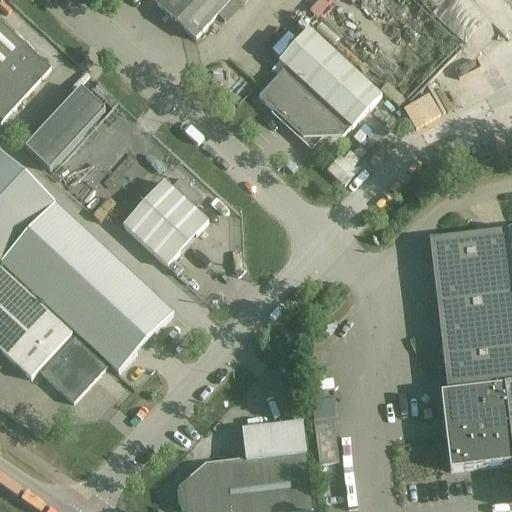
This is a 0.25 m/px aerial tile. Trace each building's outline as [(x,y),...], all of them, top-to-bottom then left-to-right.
[(151,0),(196,41),(233,0),(151,0)] [(0,126),(51,72),(0,23),(0,126)] [(279,64),(286,71),(259,100),(303,141),(343,139),(351,131),(352,132),(382,99),(308,32),(279,64)] [(80,91),(25,151),(49,173),(105,114),(84,94),(80,91)] [(0,263),(53,206),(54,205),(0,155),(0,263)] [(164,185),(123,228),(109,216),(99,227),(157,280),(167,269),(208,225),(164,185)] [(173,317),(53,206),(0,263),(0,267),(118,376),(173,317)] [(511,233),(435,242),(453,395),(441,397),(450,474),(511,466),(511,233)] [(74,407),(107,370),(75,341),(74,342),(71,338),(72,338),(0,271),(0,353),(31,382),(39,373),(42,376),(41,377),(74,407)] [(313,423),(316,445),(336,443),(333,421),(313,423)] [(183,487),(184,495),(176,496),(178,510),(186,509),(185,511),(312,511),(302,426),(241,433),(245,463),(205,467),(183,487)] [(336,443),(316,445),(319,468),(339,465),(336,443)]
